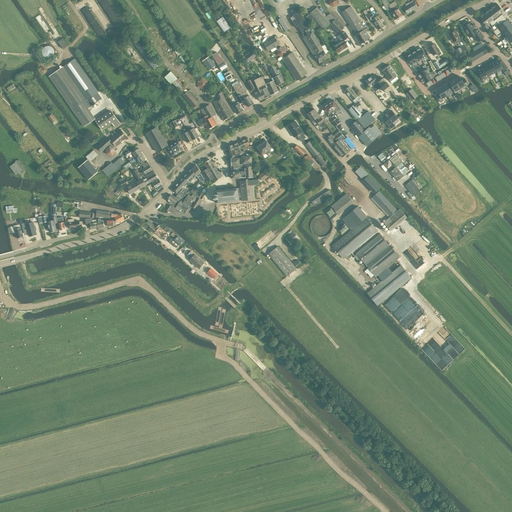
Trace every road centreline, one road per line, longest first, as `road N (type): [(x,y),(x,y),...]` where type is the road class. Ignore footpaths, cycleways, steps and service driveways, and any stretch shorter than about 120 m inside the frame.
road 1 (tertiary): [(88,241),(138,218),(196,157),(264,123)]
road 2 (track): [(373,220),(415,271),(443,260),(511,333)]
road 3 (track): [(270,376),(408,511)]
road 4 (residential): [(256,108),(393,29)]
road 5 (tertiary): [(264,123),(397,52)]
